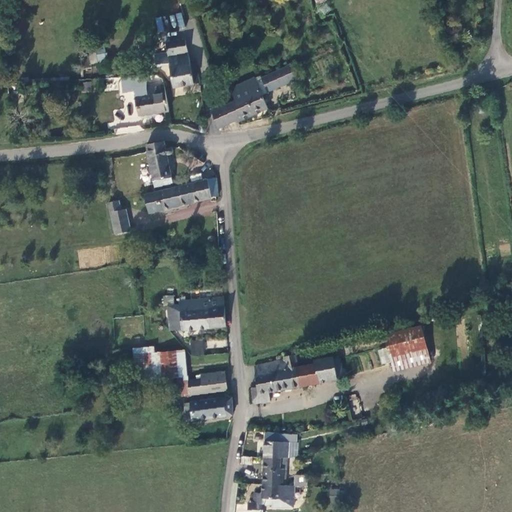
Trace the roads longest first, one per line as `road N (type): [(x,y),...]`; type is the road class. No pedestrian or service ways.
road 1 (unclassified): [(227,511),(238,358),(218,145)]
road 2 (unclassified): [(218,145),(511,68)]
road 3 (unclassified): [(0,153),(169,134),(218,145)]
road 4 (track): [(218,145),(188,0)]
